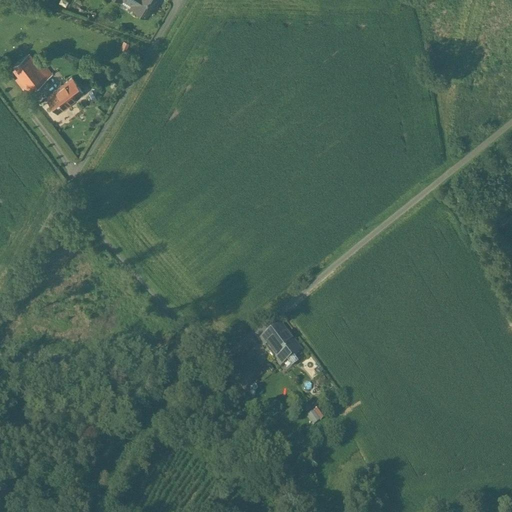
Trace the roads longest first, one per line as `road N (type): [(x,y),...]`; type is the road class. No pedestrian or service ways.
road 1 (unclassified): [(225,357),(511,120)]
road 2 (unclassified): [(214,359),(69,186)]
road 3 (unclassified): [(181,0),(69,186)]
road 4 (unclassified): [(144,358),(0,356)]
road 5 (unclassified): [(103,511),(157,423),(185,395)]
road 6 (unclassified): [(69,186),(0,302)]
